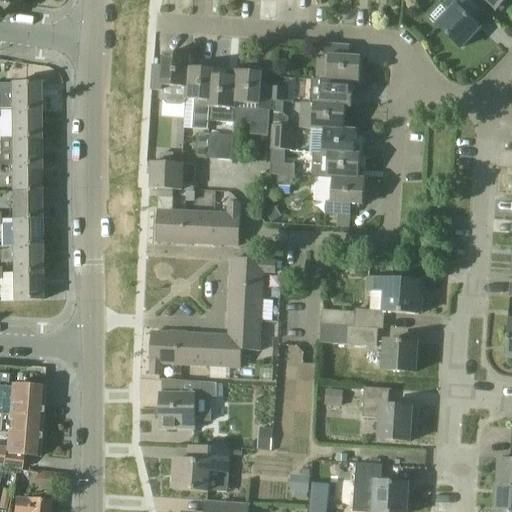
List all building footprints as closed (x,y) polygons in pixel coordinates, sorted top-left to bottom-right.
[(480,8),(471,0),(451,0),(445,7),(451,12),(438,26),(462,48),(481,28),(470,18),(480,8)] [(486,0),(497,10),(506,0),(486,0)] [(350,58),(351,47),(326,45),(326,57),(330,57),(328,82),(355,83),(361,84),(362,59),(350,58)] [(170,103),(182,104),(188,104),(190,68),(191,56),(189,56),(190,52),(177,51),(177,55),(166,54),(165,66),(154,65),(153,90),(164,91),(163,98),(166,99),(170,103)] [(214,70),(190,68),(188,104),(193,104),(191,128),(209,129),(210,121),(211,121),(211,108),(213,75),(214,70)] [(270,122),(271,110),(273,86),(262,85),(263,73),(237,71),(237,77),(238,77),(236,109),(235,109),(234,123),(237,123),(237,120),(270,122)] [(237,77),(213,75),(211,108),(235,109),(236,109),(238,77),(237,77)] [(328,82),(324,81),(322,81),(321,104),(321,105),(347,107),(353,108),(355,83),(328,82)] [(40,84),(12,84),(0,84),(0,117),(0,112),(12,112),(40,111),(40,84)] [(277,102),(285,102),(286,92),(278,91),(277,102)] [(284,113),(285,102),(277,102),(276,113),(284,113)] [(347,107),(321,105),(321,104),(315,104),(313,129),(345,131),(345,130),(347,107)] [(40,111),(12,112),(12,139),(40,138),(40,111)] [(294,128),(282,127),(273,126),(272,151),(292,152),(294,128)] [(356,155),(357,131),(345,130),(345,131),(313,129),(311,153),(314,153),(330,154),(356,156),(356,155)] [(198,133),(197,158),(208,159),(210,134),(198,133)] [(208,159),(221,159),(222,135),(210,134),(208,159)] [(0,139),(0,160),(0,166),(12,166),(40,166),(40,138),(12,139),(0,139)] [(174,154),(161,153),(160,162),(173,163),(174,154)] [(356,156),(330,154),(314,153),(313,177),(319,178),(328,178),(334,179),(360,181),(360,179),(362,155),(356,155),(356,156)] [(184,165),(174,164),(160,163),(153,163),(152,190),(160,190),(160,201),(174,201),(175,191),(179,191),(187,192),(195,192),(195,181),(183,181),(184,165)] [(296,166),(272,164),(271,175),(295,177),(296,166)] [(40,166),(12,166),(13,193),(41,193),(40,166)] [(360,181),(334,179),(328,178),(319,178),(317,201),(328,202),(327,213),(338,214),(351,215),(352,204),(364,205),(366,180),(360,179),(360,181)] [(41,193),(13,193),(13,220),(41,220),(41,193)] [(157,242),(185,243),(187,212),(174,212),(174,201),(160,201),(157,242)] [(230,215),(214,214),(212,245),(240,246),(241,215),(240,215),(241,203),(230,203),(230,215)] [(282,216),(275,206),(265,212),(272,222),(282,216)] [(185,243),(212,245),(214,214),(187,212),(185,243)] [(338,214),(337,227),(350,228),(351,215),(338,214)] [(41,220),(13,220),(13,247),(41,247),(41,220)] [(41,247),(13,247),(13,274),(41,274),(41,247)] [(233,289),(264,291),(265,272),(276,273),(277,262),(265,262),(265,261),(234,259),(233,289)] [(41,274),(13,274),(14,301),(42,301),(41,274)] [(385,292),(383,311),(383,312),(385,312),(420,315),(422,282),(369,278),(368,291),(385,292)] [(231,320),(262,321),(264,291),(233,289),(231,320)] [(355,328),(379,330),(384,330),(385,312),(383,312),(383,311),(356,309),(356,313),(355,328)] [(355,328),(356,313),(323,311),(322,326),(348,328),(355,328)] [(230,336),(243,351),(261,352),(262,321),(231,320),(230,336)] [(347,345),(348,328),(322,326),(320,344),(347,345)] [(378,347),(379,330),(355,328),(348,328),(347,345),(378,347)] [(163,364),(181,365),(183,334),(153,333),(151,364),(152,364),(152,376),(162,376),(163,364)] [(183,334),(181,365),(212,367),(213,336),(183,334)] [(213,336),(212,367),(242,368),(243,351),(230,336),(213,336)] [(416,373),(418,343),(386,341),(384,370),(416,373)] [(0,466),(21,470),(22,456),(39,458),(45,389),(12,386),(11,406),(10,416),(0,415),(0,435),(9,436),(7,450),(0,448),(0,466)] [(414,408),(389,407),(391,390),(366,388),(364,418),(381,419),(380,440),(411,442),(414,408)] [(342,407),(343,391),(327,390),(326,405),(342,407)] [(161,430),(197,430),(197,394),(161,394),(161,430)] [(273,429),(260,428),(258,450),(272,451),(273,429)] [(189,446),(188,461),(175,460),(173,489),(210,492),(211,472),(229,474),(231,450),(189,446)] [(348,455),(337,454),(337,461),(347,462),(348,455)] [(498,485),(511,486),(511,459),(500,459),(498,485)] [(367,511),(406,511),(409,485),(383,483),(384,466),(358,464),(356,496),(369,497),(367,511)] [(290,492),(297,492),(308,493),(309,493),(311,469),(310,469),(302,469),(301,475),(291,475),(290,489),(290,492)] [(65,476),(49,474),(47,487),(63,489),(65,476)] [(511,511),(511,486),(498,485),(496,511),(511,511)] [(29,501),(20,501),(12,500),(9,511),(49,511),(51,503),(29,501)] [(328,511),(329,503),(312,501),(310,511),(328,511)] [(249,511),(250,504),(215,502),(214,511),(249,511)]
